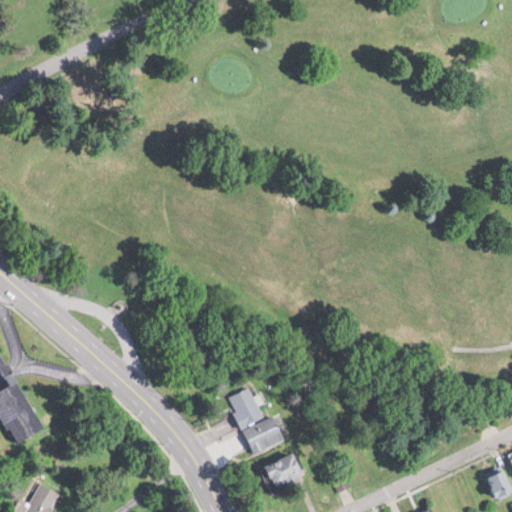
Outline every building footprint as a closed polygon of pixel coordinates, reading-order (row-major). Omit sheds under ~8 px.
[(80,84),(90,106),(113,96),(104,74),(80,84)] [(0,370),(6,367),(15,384),(0,391),(0,400),(21,443),(47,429),(0,334),(0,370)] [(244,380),(307,462),(274,486),(213,398),(244,380)] [(490,475),(501,499),(511,494),(511,476),(508,467),(490,475)] [(54,511),(63,498),(40,483),(21,511),(54,511)]
